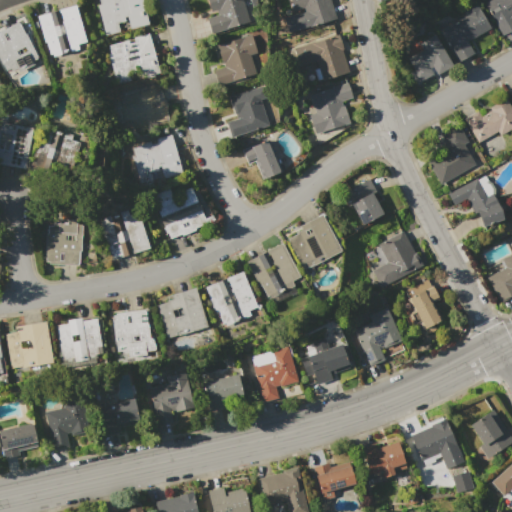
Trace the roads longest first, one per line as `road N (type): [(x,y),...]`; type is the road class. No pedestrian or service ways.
road 1 (residential): [(511,59),(352,152),(214,252),(146,277),(0,304)]
road 2 (secondary): [(511,338),(320,426),(0,501)]
road 3 (residential): [(360,0),(399,163),(511,379)]
road 4 (residential): [(247,234),(204,154),(169,0)]
